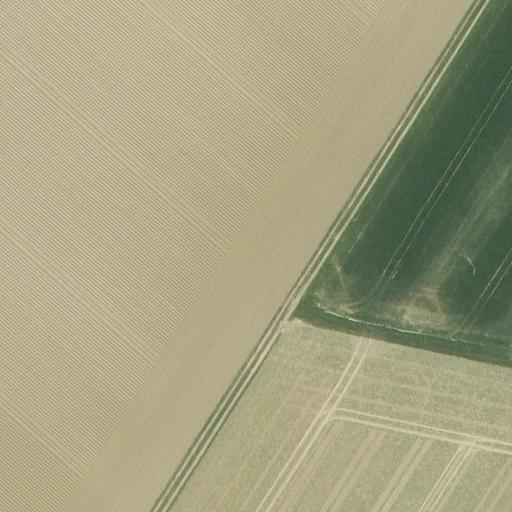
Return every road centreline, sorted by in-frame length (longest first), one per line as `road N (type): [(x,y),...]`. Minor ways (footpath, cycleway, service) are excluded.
road 1 (track): [(487,0),(160,511)]
road 2 (track): [(287,315),(511,364)]
